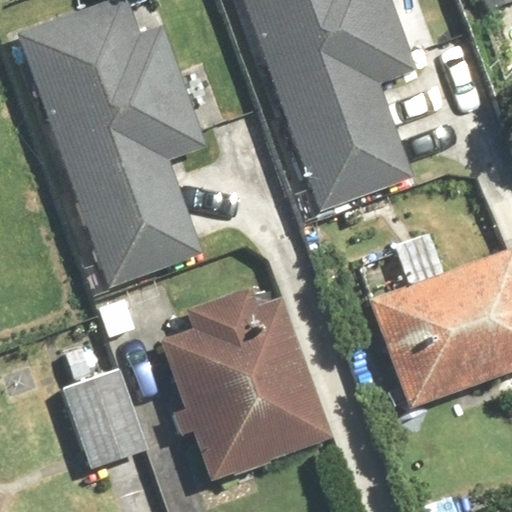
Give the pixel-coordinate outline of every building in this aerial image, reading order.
[(162,0),(93,0),(1,37),(110,309),(209,269),(167,163),(220,142),(162,0)] [(229,0),(312,221),(415,183),(382,94),(434,75),(406,0),(229,0)] [(511,253),(375,303),(415,415),(511,379),(511,253)] [(253,287),(189,309),(197,333),(166,344),(215,478),(334,436),(285,301),(261,309),(253,287)] [(129,369),(65,394),(95,473),(159,449),(129,369)] [(0,511),(9,511),(16,498),(0,489),(0,511)]
